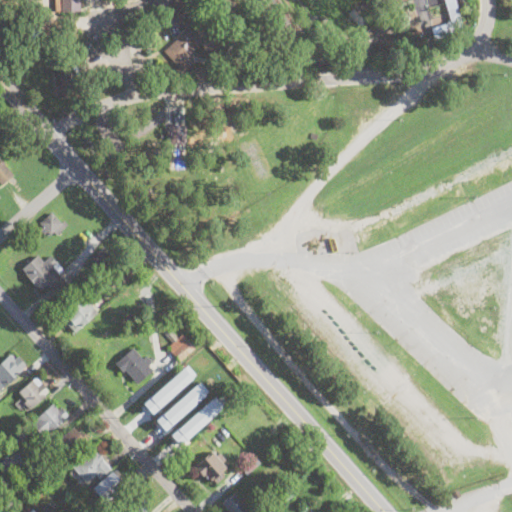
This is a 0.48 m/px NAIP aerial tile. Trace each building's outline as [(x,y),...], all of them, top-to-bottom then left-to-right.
[(80,0),(81,10),(62,11),(61,0),(80,0)] [(175,0),(182,0),(185,3),(188,1),(229,48),(215,60),(200,44),(189,54),(193,59),(182,70),(165,51),(188,30),(173,13),(177,10),(171,4),(175,0)] [(390,0),(398,6),(392,13),(385,7),(390,0)] [(454,34),(444,0),(454,0),(463,31),(454,34)] [(365,32),(348,14),(353,9),(371,27),(365,32)] [(66,52),(70,57),(73,54),(81,63),(78,67),(83,72),(72,82),(67,76),(60,83),(52,74),(58,68),(54,63),(66,52)] [(168,144),(167,124),(185,124),(186,144),(168,144)] [(2,185),(0,182),(0,158),(14,175),(2,185)] [(52,212),(61,223),(64,221),(68,225),(57,235),(54,232),(51,235),(48,232),(44,235),(40,229),(43,226),(40,223),(52,212)] [(9,221),(0,221),(0,232),(0,238),(8,239),(9,221)] [(110,255),(103,262),(101,260),(94,266),(88,260),(104,247),(110,255)] [(50,254),(63,269),(58,274),(67,283),(56,293),(48,283),(41,290),(22,269),(38,256),(43,261),(50,254)] [(382,290),(364,263),(338,279),(355,306),(382,290)] [(350,307),(328,288),(334,282),(355,300),(350,307)] [(98,314),(74,334),(61,317),(85,298),(98,314)] [(169,329),(178,339),(183,334),(195,348),(180,361),(168,347),(173,343),(164,333),(169,329)] [(133,348),(143,359),(147,356),(152,362),(149,366),(152,370),(138,383),(125,369),(123,371),(116,364),(133,348)] [(5,387),(0,382),(0,364),(14,351),(26,364),(22,369),(23,370),(5,387)] [(143,403),(153,414),(196,374),(186,363),(143,403)] [(31,406),(19,392),(36,377),(48,391),(31,406)] [(155,414),(162,425),(205,398),(199,387),(155,414)] [(180,445),(223,405),(213,395),(171,435),(180,445)] [(53,404),(60,412),(64,408),(69,415),(43,436),(42,435),(39,437),(33,430),(35,428),(34,426),(39,422),(36,418),(53,404)] [(225,412),(214,421),(210,416),(220,407),(225,412)] [(171,446),(163,437),(166,434),(162,429),(187,408),(195,416),(189,422),(193,427),(171,446)] [(33,436),(25,443),(15,434),(23,426),(33,436)] [(74,427),(79,433),(82,431),(88,438),(62,461),(51,448),(74,427)] [(93,449),(97,454),(98,453),(110,469),(99,478),(95,474),(86,482),(72,467),(93,449)] [(25,463),(9,475),(0,464),(6,459),(4,457),(8,454),(10,456),(15,451),(25,463)] [(225,467),(207,482),(195,467),(213,452),(225,467)] [(257,466),(248,475),(242,469),(251,459),(257,466)] [(104,498),(97,490),(115,474),(122,482),(104,498)] [(293,495),(283,504),(276,495),(286,487),(293,495)] [(249,510),(246,511),(230,511),(222,504),(235,493),(249,510)] [(149,511),(147,511),(114,511),(134,494),(149,511)] [(23,504),(16,511),(12,507),(20,500),(23,504)]
